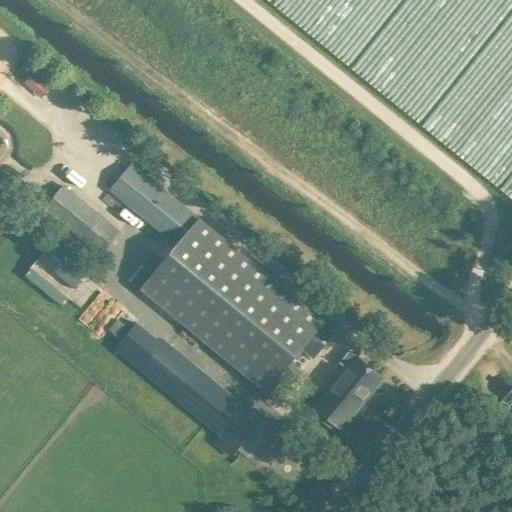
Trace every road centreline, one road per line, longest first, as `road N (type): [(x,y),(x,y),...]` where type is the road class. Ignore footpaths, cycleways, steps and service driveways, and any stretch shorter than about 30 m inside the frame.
road 1 (track): [(482,331),(451,297),(62,0)]
road 2 (unclassified): [(334,511),(511,294)]
